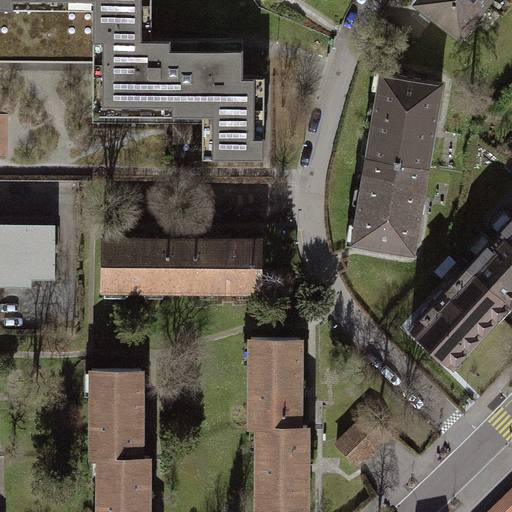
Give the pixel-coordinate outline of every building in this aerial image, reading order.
[(0,0),(0,50),(88,51),(88,66),(88,114),(198,114),(198,157),(260,157),(260,75),(239,75),(239,65),(239,37),(147,37),(146,0),(0,0)] [(413,0),(412,2),(455,36),(457,34),(463,39),(475,24),(468,19),(483,0),(413,0)] [(360,137),(357,154),(424,166),(438,83),(378,72),(367,139),(360,137)] [(409,250),(424,166),(357,154),(354,172),(361,174),(350,240),(409,250)] [(463,265),(464,266),(504,302),(511,293),(511,211),(492,233),(463,265)] [(0,274),(48,274),(49,224),(0,223),(0,274)] [(177,287),(178,238),(98,238),(98,287),(177,287)] [(178,238),(177,287),(257,288),(258,239),(178,238)] [(464,266),(408,327),(448,363),(504,302),(464,266)] [(254,425),(295,425),(295,424),(295,336),(247,336),(247,425),(254,425)] [(98,457),(142,457),(142,415),(142,369),(91,369),(91,457),(98,457)] [(332,442),(353,464),(385,433),(364,411),(332,442)] [(295,425),(254,425),(254,510),(302,510),(302,424),(295,424),(295,425)] [(148,511),(148,503),(148,457),(142,457),(98,457),(98,511),(148,511)] [(511,511),(511,487),(486,511),(511,511)]
